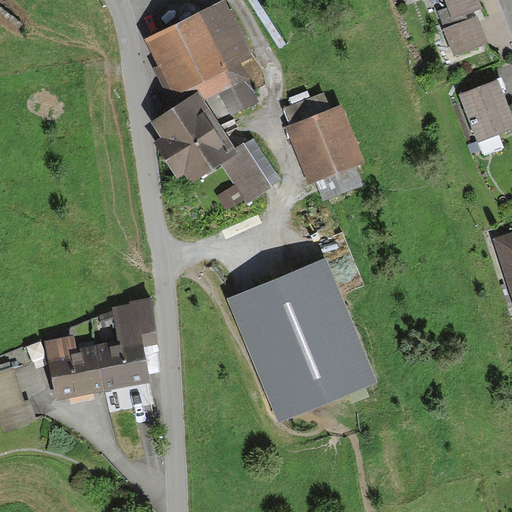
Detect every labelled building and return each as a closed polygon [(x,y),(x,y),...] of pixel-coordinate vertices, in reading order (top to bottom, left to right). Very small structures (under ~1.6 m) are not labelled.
[(475,0),(443,0),(449,16),(478,5),(475,0)] [(213,4),(142,43),(172,98),(243,59),(213,4)] [(473,17),(436,30),(446,59),(484,45),(473,17)] [(492,80),(456,95),(475,142),(511,128),(492,80)] [(200,98),(153,129),(191,187),(225,165),(250,203),(281,183),(253,140),(235,152),(200,98)] [(335,107),(284,127),(306,183),(357,163),(335,107)] [(511,234),(494,240),(511,298),(511,234)] [(321,266),(232,301),(278,414),(367,378),(321,266)] [(67,334),(37,341),(52,404),(144,382),(138,354),(156,350),(144,301),(107,310),(115,342),(72,352),(67,334)] [(0,408),(24,404),(18,366),(0,368),(0,408)]
